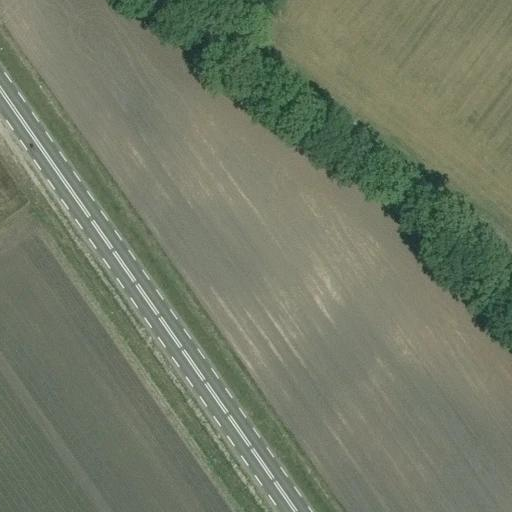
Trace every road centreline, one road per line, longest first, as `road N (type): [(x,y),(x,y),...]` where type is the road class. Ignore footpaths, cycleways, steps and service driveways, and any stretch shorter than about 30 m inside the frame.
road 1 (primary): [(294,511),(0,87)]
road 2 (unclassified): [(511,274),(336,120),(163,0)]
